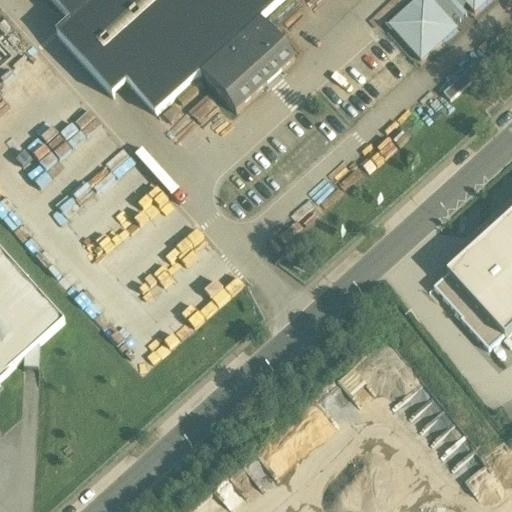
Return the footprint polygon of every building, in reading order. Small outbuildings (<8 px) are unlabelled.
[(47,0),(72,27),(58,40),(114,102),(129,89),(157,119),(261,24),(288,0),(47,0)] [(492,0),(439,0),(433,6),(428,0),(421,0),(410,9),(411,10),(390,29),(421,64),(442,45),(457,32),(449,23),(467,7),(475,16),(492,0)] [(261,24),(202,78),(236,116),(295,62),(261,24)] [(467,76),(444,97),(450,104),(473,83),(467,76)] [(511,219),(433,291),(490,354),(511,334),(511,219)] [(0,253),(0,384),(25,362),(25,372),(39,373),(40,349),(65,326),(0,253)]
